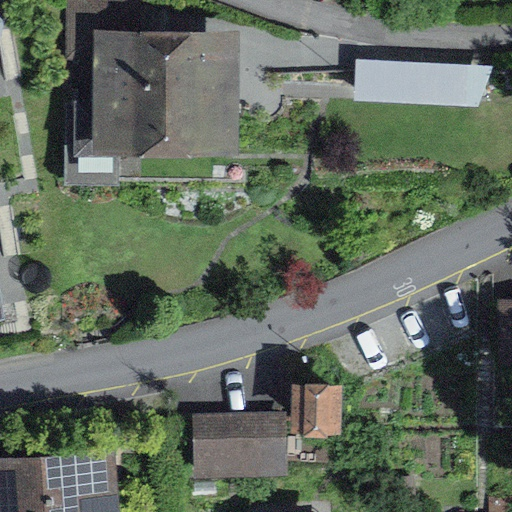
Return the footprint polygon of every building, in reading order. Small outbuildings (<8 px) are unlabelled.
[(245,150),(245,26),(142,26),(141,0),(65,0),(66,57),(98,57),(98,101),(66,101),(65,182),(120,183),(120,150),(245,150)] [(491,87),(493,49),(360,44),(358,82),(491,87)] [(511,297),(499,297),(500,358),(511,358),(511,297)] [(328,425),(328,422),(341,422),(342,375),(329,375),(329,372),(305,372),(305,375),(292,375),(291,421),(304,421),(304,425),(328,425)] [(289,470),(286,407),(193,411),(196,474),(289,470)] [(119,511),(114,443),(0,452),(0,511),(119,511)]
